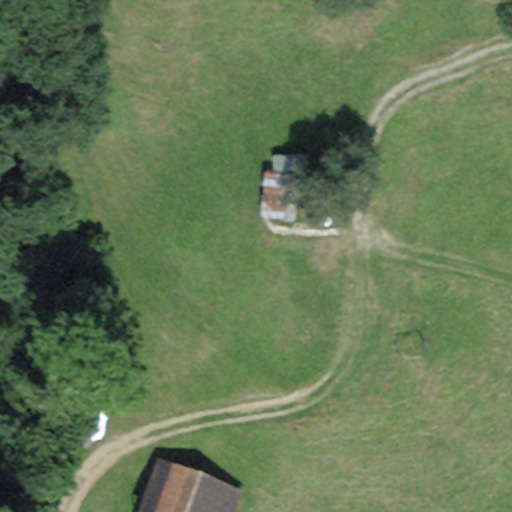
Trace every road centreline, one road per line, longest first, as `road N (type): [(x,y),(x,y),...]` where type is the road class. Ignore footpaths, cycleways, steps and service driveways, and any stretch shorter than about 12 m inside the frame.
road 1 (track): [(71,511),(100,446),(118,436),(303,401),(336,370),(365,328),(365,232)]
road 2 (track): [(365,232),(355,167),(371,119),(399,91),(511,48)]
road 3 (track): [(511,277),(365,232)]
